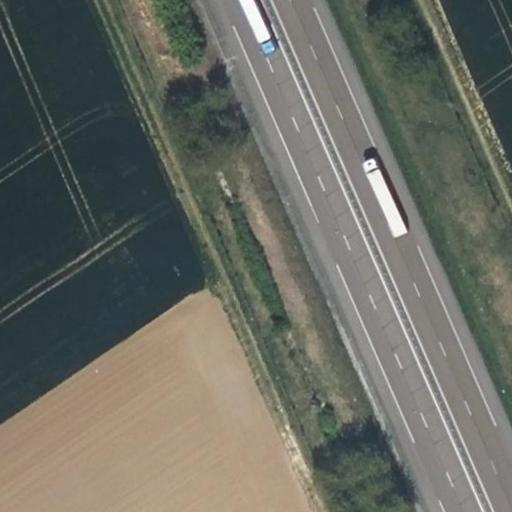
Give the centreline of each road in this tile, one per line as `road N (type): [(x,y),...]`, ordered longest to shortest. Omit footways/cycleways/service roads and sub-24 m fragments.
road 1 (track): [(98,0),(320,511)]
road 2 (motorway): [(244,0),(465,511)]
road 3 (motorway): [(511,503),(294,0)]
road 4 (track): [(511,199),(423,0)]
